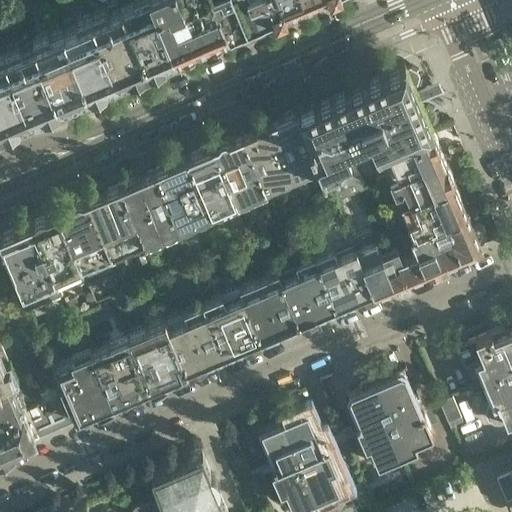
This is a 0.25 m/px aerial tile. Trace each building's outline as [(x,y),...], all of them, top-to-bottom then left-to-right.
[(175,50),(152,0),(127,0),(120,3),(145,63),(175,50)] [(229,27),(215,0),(152,0),(175,50),(229,27)] [(292,0),(215,0),(229,27),(292,0)] [(145,63),(120,3),(105,10),(103,5),(90,11),(116,75),(145,63)] [(116,75),(90,11),(77,17),(79,20),(63,27),(88,87),(116,75)] [(88,87),(63,27),(49,33),(47,29),(33,35),(35,39),(60,99),(88,87)] [(60,99),(35,39),(21,45),(19,41),(5,47),(33,111),(60,99)] [(33,111),(5,47),(0,49),(0,111),(5,123),(33,111)] [(432,122),(435,112),(434,109),(425,104),(423,105),(414,84),(416,83),(419,73),(418,70),(408,65),(407,66),(404,61),(297,107),(319,159),(322,167),(338,160),(337,157),(375,141),(379,149),(432,126),(430,123),(432,122)] [(319,159),(297,107),(270,118),(292,170),(319,159)] [(292,170),(270,118),(243,130),(265,182),(292,170)] [(443,153),(439,143),(439,141),(439,139),(438,137),(438,135),(437,133),(435,132),(433,129),(432,126),(379,149),(390,176),(443,153)] [(267,188),(265,182),(243,130),(215,142),(243,206),(261,199),(258,192),(267,188)] [(243,206),(215,142),(188,154),(213,211),(216,218),(243,206)] [(454,179),(453,176),(453,174),(453,172),(452,170),(451,168),(450,166),(449,164),(447,162),(443,153),(390,176),(401,202),(454,179)] [(213,211),(188,154),(154,168),(178,225),(213,211)] [(178,225),(154,168),(121,182),(146,239),(178,225)] [(365,185),(359,172),(329,184),(335,198),(365,185)] [(467,209),(454,179),(401,202),(413,231),(467,209)] [(146,239),(121,182),(88,196),(113,254),(115,253),(118,255),(122,253),(123,249),(146,239)] [(113,254),(88,196),(60,208),(82,262),(84,266),(99,259),(103,268),(116,262),(113,254)] [(82,262),(60,208),(34,219),(57,275),(65,272),(64,269),(82,262)] [(482,241),(485,231),(484,228),(475,223),(473,224),(467,209),(413,231),(410,232),(412,237),(413,237),(426,269),(482,246),(481,242),(482,241)] [(57,275),(34,219),(0,233),(0,239),(26,300),(41,294),(38,286),(45,282),(49,285),(52,283),(54,279),(58,277),(57,275)] [(413,237),(412,237),(404,241),(406,245),(399,248),(395,239),(390,241),(388,236),(378,241),(372,226),(351,235),(373,290),(374,290),(375,291),(426,269),(413,237)] [(373,290),(351,235),(314,251),(337,306),(357,297),(358,298),(373,292),(373,291),(373,290)] [(337,306),(314,251),(277,267),(300,322),(302,321),(302,322),(318,315),(317,314),(337,306)] [(300,322),(277,267),(239,284),(262,338),(300,322)] [(262,338),(239,284),(201,301),(223,354),(246,344),(246,346),(261,339),(261,338),(262,338)] [(223,354),(201,301),(165,316),(187,369),(190,368),(190,369),(205,363),(205,362),(223,354)] [(188,370),(187,369),(165,316),(164,315),(127,331),(151,386),(188,370)] [(511,368),(511,326),(506,329),(503,324),(454,344),(454,346),(457,345),(465,363),(477,358),(486,379),(511,368)] [(151,386),(127,331),(90,346),(114,402),(151,386)] [(114,402),(90,346),(53,362),(76,418),(77,418),(77,417),(114,402)] [(15,376),(7,357),(0,360),(0,383),(8,380),(8,379),(15,376)] [(420,408),(403,366),(391,371),(386,369),(378,372),(377,377),(375,378),(384,401),(389,402),(393,412),(388,414),(386,418),(400,450),(435,435),(423,407),(420,408)] [(511,368),(486,379),(495,399),(493,401),(492,402),(491,404),(490,406),(490,407),(490,409),(490,411),(491,412),(491,414),(492,415),(493,416),(494,417),(495,418),(497,419),(498,420),(500,420),(502,420),(503,420),(506,420),(511,417),(511,368)] [(386,418),(388,414),(393,412),(389,402),(384,401),(375,378),(373,379),(369,376),(360,380),(359,384),(348,389),(355,408),(351,410),(364,439),(370,442),(378,459),(382,458),(386,460),(395,456),(396,451),(400,450),(386,418)] [(0,416),(25,406),(19,393),(15,395),(8,380),(0,383),(0,416)] [(463,419),(452,394),(440,400),(440,402),(449,421),(452,429),(457,427),(455,422),(463,419)] [(35,436),(71,420),(61,398),(41,407),(43,412),(31,417),(29,412),(38,408),(35,402),(25,406),(0,416),(0,451),(14,445),(32,438),(35,436)] [(336,461),(320,425),(315,427),(306,407),(283,417),(315,492),(320,490),(321,493),(326,496),(334,492),(336,487),(334,484),(338,482),(330,464),(336,461)] [(315,492),(283,417),(261,427),(269,446),(264,449),(280,485),(285,483),(293,501),(298,499),(299,502),(304,505),(311,502),(312,497),(311,494),(315,492)] [(349,425),(342,428),(345,437),(353,434),(349,425)] [(235,450),(230,440),(220,444),(224,454),(235,450)] [(228,511),(218,489),(219,488),(219,487),(219,485),(219,484),(219,481),(219,479),(218,478),(218,477),(217,476),(215,474),(213,472),(211,471),(210,471),(202,452),(187,458),(187,459),(183,461),(184,464),(172,469),(171,466),(165,469),(164,468),(151,474),(159,493),(137,502),(135,503),(133,505),(132,507),(131,508),(131,509),(130,511),(165,511),(167,511),(228,511)] [(367,480),(352,483),(355,504),(371,502),(367,480)]
